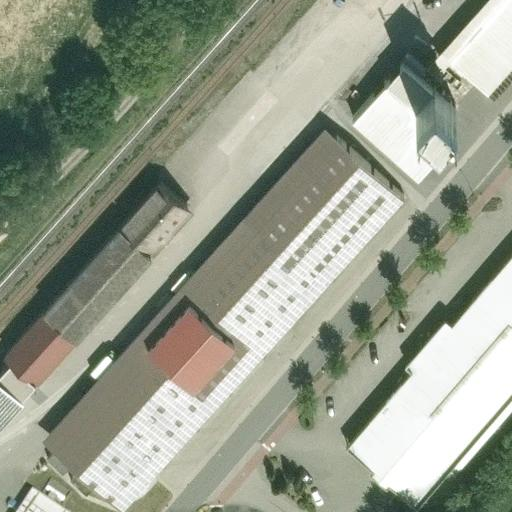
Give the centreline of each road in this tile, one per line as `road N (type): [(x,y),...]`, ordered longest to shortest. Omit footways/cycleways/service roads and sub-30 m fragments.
road 1 (unclassified): [(511,123),(214,474)]
road 2 (track): [(0,238),(217,0)]
